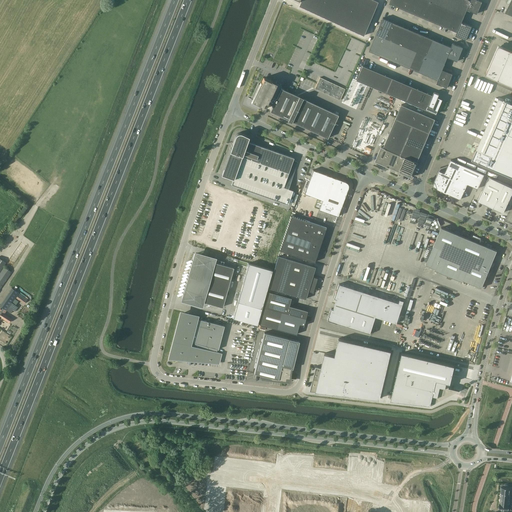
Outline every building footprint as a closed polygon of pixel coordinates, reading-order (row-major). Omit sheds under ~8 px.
[(293,0),(300,3),(300,2),(301,3),(299,8),(364,37),(378,4),(370,0),(293,0)] [(470,0),(469,0),(390,0),(389,3),(457,32),(455,35),(466,40),(472,26),(462,22),(467,9),(477,14),(482,2),(478,0),(470,0)] [(451,47),(388,20),(383,18),(368,52),(438,80),(436,83),(447,87),(452,74),(442,70),(447,57),(457,61),(463,47),(452,43),(451,47)] [(511,51),(503,47),(502,50),(498,48),(489,70),(488,69),(486,74),(485,74),(511,85),(511,51)] [(288,61),(284,71),(293,74),(296,65),(288,61)] [(311,82),(318,71),(309,66),(303,78),(311,82)] [(432,95),(363,66),(357,80),(436,114),(442,99),(438,97),(439,94),(434,92),(432,95)] [(271,81),(263,78),(261,82),(260,82),(250,103),(259,107),(258,108),(263,110),(267,103),(272,106),(270,111),(288,120),(287,120),(292,122),(327,138),(338,115),(281,88),(276,98),(270,95),(276,83),(271,80),(271,81)] [(511,177),(511,103),(505,101),(483,151),(477,148),(471,160),(511,177)] [(435,119),(401,104),(383,147),(381,146),(375,161),(402,172),(402,173),(411,177),(416,167),(415,167),(435,119)] [(236,133),(221,174),(234,178),(232,184),(289,204),(293,190),(284,187),(294,157),(248,140),(250,134),(241,131),(239,131),(237,132),(236,133)] [(484,174),(451,160),(450,160),(444,173),(439,171),(441,168),(440,168),(434,181),(435,183),(433,186),(436,187),(437,189),(447,194),(447,193),(460,199),(467,184),(477,189),(484,174)] [(338,216),(348,187),(348,186),(348,185),(348,184),(347,183),(346,182),(313,170),(304,193),(322,200),(319,209),(338,216)] [(503,213),(505,208),(511,193),(511,187),(489,177),(477,201),(503,213)] [(314,262),(326,227),(291,215),(279,250),(314,262)] [(489,277),(495,263),(492,262),(497,251),(441,228),(433,247),(442,251),(434,270),(462,282),(463,280),(481,288),(486,276),(489,277)] [(216,257),(194,251),(180,300),(202,306),(203,301),(222,307),(234,267),(217,263),(217,260),(215,259),(216,257)] [(315,287),(316,283),(317,278),(312,276),(315,267),(278,255),(268,288),(306,299),(308,291),(313,292),(314,287),(315,287)] [(272,270),(248,263),(233,318),(257,324),(272,270)] [(0,287),(11,272),(3,267),(0,271),(0,287)] [(401,304),(339,284),(334,298),(337,299),(333,309),(331,309),(327,320),(370,334),(375,317),(395,323),(401,304)] [(307,311),(289,306),(291,298),(267,292),(262,312),(259,324),(282,331),(285,321),(303,326),(307,311)] [(24,303),(27,298),(19,293),(15,298),(24,303)] [(12,302),(9,307),(13,309),(15,311),(18,307),(12,302)] [(6,312),(4,310),(0,315),(0,317),(9,323),(12,319),(5,315),(6,312)] [(198,318),(182,314),(171,357),(218,362),(221,353),(216,352),(217,349),(218,349),(224,326),(201,320),(201,321),(198,320),(198,318)] [(292,369),(296,355),(299,341),(288,339),(288,338),(264,332),(254,373),(270,377),(270,380),(286,382),(286,378),(290,379),(291,368),(292,369)] [(380,398),(391,350),(339,338),(335,355),(324,353),(315,391),(380,398)] [(454,365),(402,353),(391,399),(431,404),(459,390),(449,387),(454,365)] [(221,445),(221,453),(271,458),(271,451),(221,445)] [(191,475),(186,479),(190,483),(192,481),(194,479),(191,475)] [(190,483),(187,486),(188,487),(188,488),(190,490),(191,490),(194,494),(200,488),(195,484),(194,485),(192,481),(190,483)] [(282,491),(281,499),(286,500),(286,505),(289,506),(290,496),(286,496),(287,491),(282,491)] [(291,497),(290,506),(293,506),(294,501),(299,502),(300,493),(295,492),(294,497),(291,497)] [(300,493),(299,502),(305,502),(304,508),(307,508),(308,499),(305,498),(305,493),(300,493)] [(309,499),(308,508),(311,508),(312,503),(317,504),(318,495),(313,494),(312,499),(309,499)] [(319,495),(318,504),(323,504),(322,510),(326,510),(327,501),(323,500),(324,495),(319,495)]
